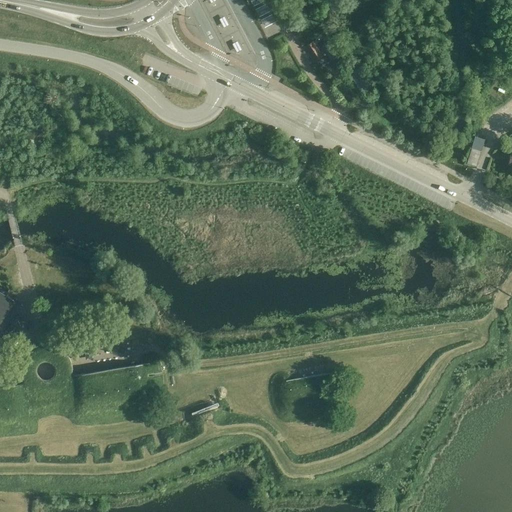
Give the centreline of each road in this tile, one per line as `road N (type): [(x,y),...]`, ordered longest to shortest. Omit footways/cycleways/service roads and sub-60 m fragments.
road 1 (tertiary): [(511,221),(227,79)]
road 2 (unclassified): [(0,46),(113,71),(174,118),(207,112),(227,79)]
road 3 (secondary): [(13,2),(93,31),(152,21)]
road 4 (secondary): [(141,4),(108,15),(13,2)]
